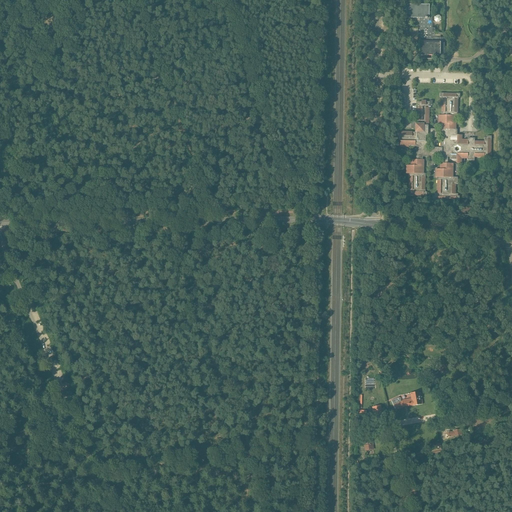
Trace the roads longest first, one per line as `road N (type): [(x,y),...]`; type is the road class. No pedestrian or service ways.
road 1 (secondary): [(374,224),(0,222)]
road 2 (track): [(354,225),(348,511)]
road 3 (residential): [(374,224),(375,74)]
road 4 (secondary): [(507,241),(374,224)]
